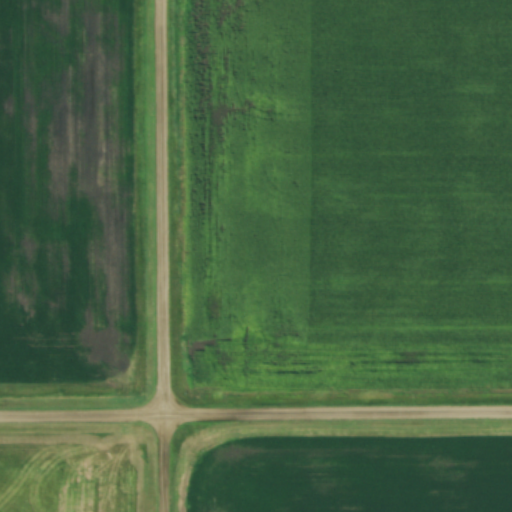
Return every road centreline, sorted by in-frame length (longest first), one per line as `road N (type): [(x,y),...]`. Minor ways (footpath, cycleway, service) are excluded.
road 1 (residential): [(0,413),(511,411)]
road 2 (residential): [(156,511),(154,0)]
